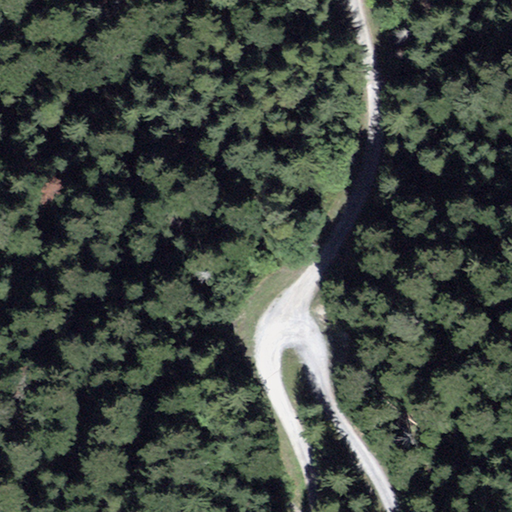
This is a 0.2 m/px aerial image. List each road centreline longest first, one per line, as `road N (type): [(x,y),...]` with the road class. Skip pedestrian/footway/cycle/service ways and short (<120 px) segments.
road 1 (track): [(312,511),(268,351),(374,151),(374,81),(353,0)]
road 2 (track): [(291,309),(331,404),(395,511)]
